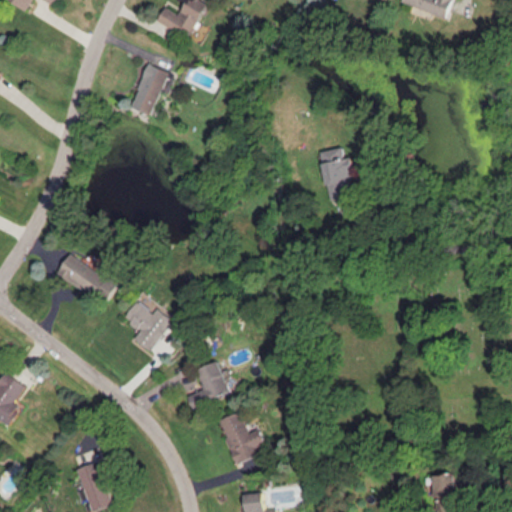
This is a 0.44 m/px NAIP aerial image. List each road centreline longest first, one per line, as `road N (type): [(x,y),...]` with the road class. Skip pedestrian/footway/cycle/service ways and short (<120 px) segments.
road 1 (residential): [(127,0),(64,182),(0,290)]
road 2 (residential): [(195,511),(185,468),(148,417),(0,298)]
